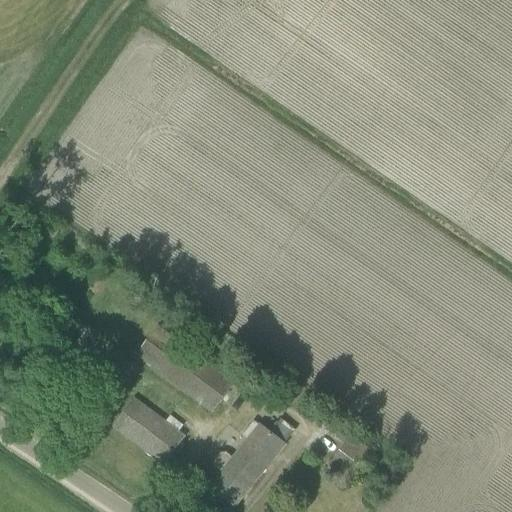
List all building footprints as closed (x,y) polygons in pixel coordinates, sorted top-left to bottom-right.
[(213,412),(235,384),(158,326),(136,355),(213,412)] [(134,399),(113,427),(164,466),(185,437),(180,432),(184,426),(171,416),(166,422),(134,399)] [(260,475),(285,445),(284,444),(295,431),(281,421),(270,434),(254,421),(242,436),(248,441),(236,457),(260,475)] [(351,434),(328,466),(348,480),(370,449),(351,434)] [(214,467),(222,474),(210,488),(235,507),(247,491),(260,475),(236,457),(234,459),(226,453),(221,453),(214,462),(214,467)]
